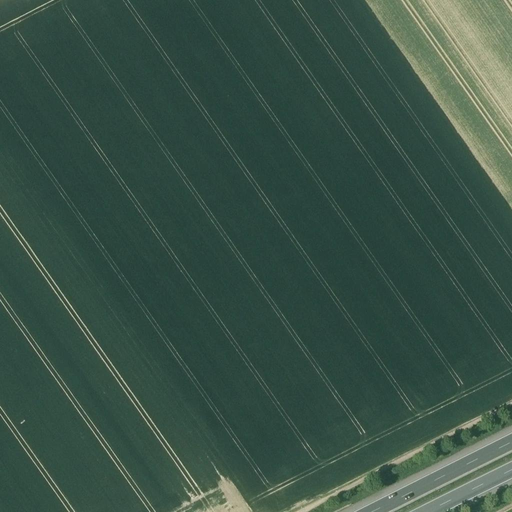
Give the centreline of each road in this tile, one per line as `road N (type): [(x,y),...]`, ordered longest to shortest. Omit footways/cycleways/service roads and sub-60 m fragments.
road 1 (track): [(511,415),(317,511)]
road 2 (motorway): [(511,453),(393,511)]
